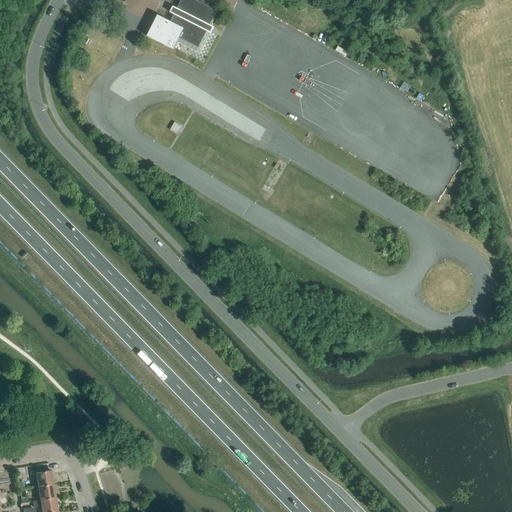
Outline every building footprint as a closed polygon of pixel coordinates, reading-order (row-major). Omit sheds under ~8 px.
[(206,33),(217,11),(196,0),(181,0),(170,22),(158,15),(147,36),(173,50),(179,38),(191,44),(198,48),(203,38),(206,32),(206,33)] [(177,134),(182,126),(175,121),(170,129),(177,134)] [(54,484),(52,471),(33,474),(34,480),(37,479),(38,487),(54,484)] [(56,498),(54,484),(38,487),(40,500),(56,498)] [(54,511),(58,511),(56,498),(40,500),(32,502),(34,508),(41,507),(42,511),(54,511)]
